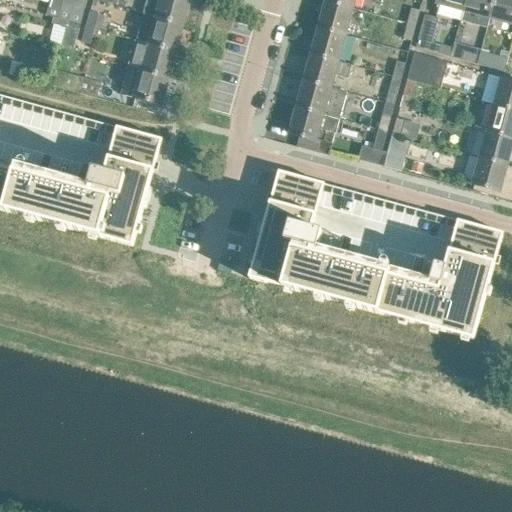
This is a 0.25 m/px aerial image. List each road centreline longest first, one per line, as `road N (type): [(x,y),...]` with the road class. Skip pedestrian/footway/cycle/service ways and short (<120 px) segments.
road 1 (residential): [(511,226),(237,151)]
road 2 (residential): [(237,151),(274,0)]
